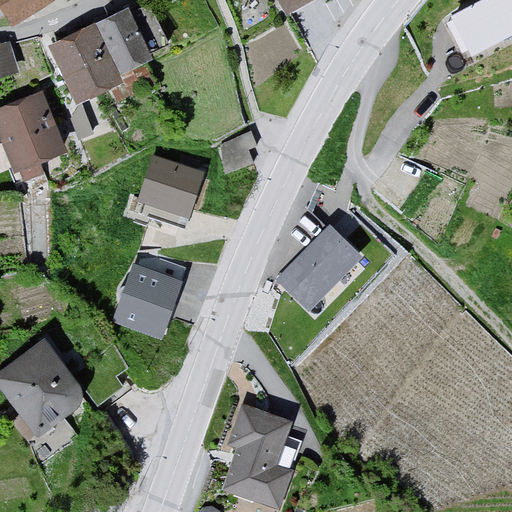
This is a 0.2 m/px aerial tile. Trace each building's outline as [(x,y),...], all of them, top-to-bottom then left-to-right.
[(2,0),(16,24),(58,0),(2,0)] [(280,0),(286,11),(305,0),(280,0)] [(511,0),(482,0),(452,16),(469,48),(511,25),(511,0)] [(127,6),(94,22),(118,71),(151,55),(127,6)] [(94,22),(47,44),(75,101),(122,79),(118,71),(94,22)] [(5,40),(0,41),(0,74),(13,71),(5,40)] [(42,89),(0,106),(0,134),(16,172),(67,150),(42,89)] [(251,131),(221,145),(224,170),(253,161),(249,148),(256,144),(251,131)] [(203,168),(153,151),(137,199),(187,216),(203,168)] [(276,278),(307,308),(360,254),(329,224),(276,278)] [(184,279),(134,263),(114,316),(162,335),(184,279)] [(45,336),(0,368),(0,385),(36,435),(80,404),(82,386),(45,336)] [(291,418),(237,401),(224,443),(236,447),(221,493),(279,511),(292,470),(276,465),(291,418)]
